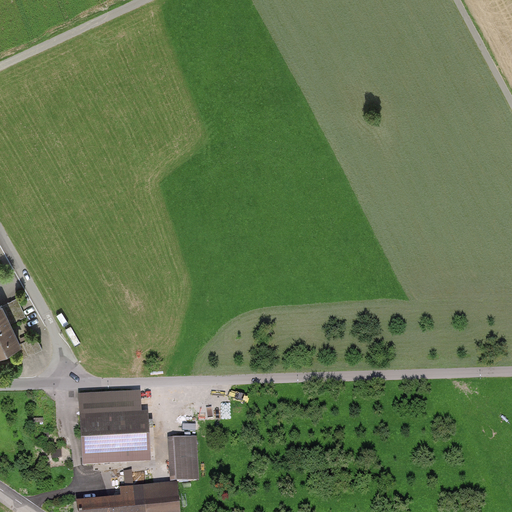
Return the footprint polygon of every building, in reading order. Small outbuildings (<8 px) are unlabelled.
[(3,306),(0,307),(0,352),(20,344),(3,306)] [(21,347),(25,356),(43,348),(40,339),(21,347)] [(83,460),(150,456),(148,422),(136,423),(135,395),(80,398),(83,460)] [(174,441),(176,481),(197,480),(195,440),(174,441)] [(122,502),(79,506),(79,511),(179,511),(177,485),(121,491),(122,502)]
